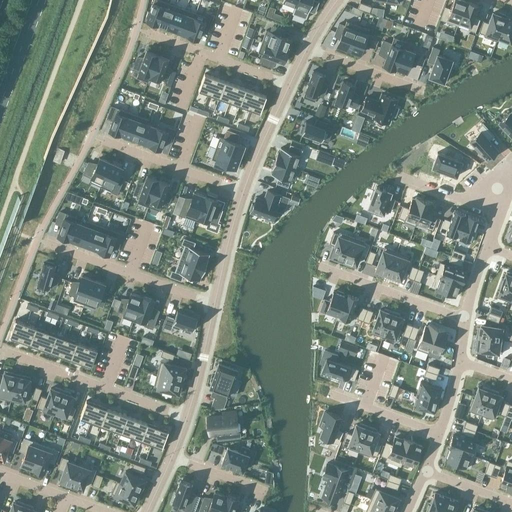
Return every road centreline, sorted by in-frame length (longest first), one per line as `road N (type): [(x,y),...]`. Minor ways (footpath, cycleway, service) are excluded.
road 1 (residential): [(5,352),(185,419)]
road 2 (residential): [(46,243),(214,304)]
road 3 (residential): [(322,267),(469,319)]
road 4 (residential): [(146,33),(290,85)]
road 5 (residential): [(103,140),(243,192)]
road 6 (residential): [(423,92),(308,48)]
road 7 (residential): [(321,390),(435,433)]
